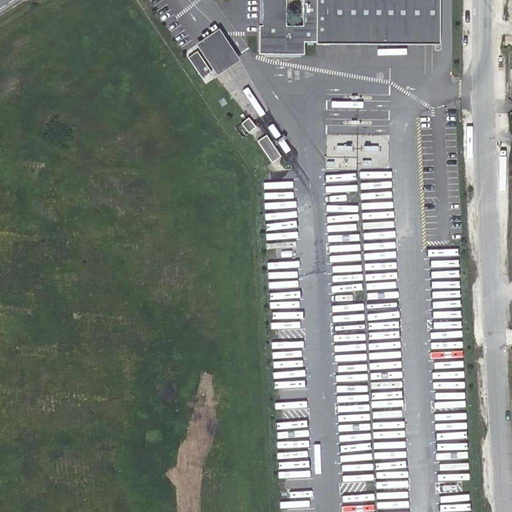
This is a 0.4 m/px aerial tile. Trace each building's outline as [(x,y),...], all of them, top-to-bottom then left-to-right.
[(304,43),(304,29),(285,29),(285,0),(262,0),(262,28),(260,28),(260,54),(304,55),(304,43)] [(439,46),(439,0),(304,0),(304,29),(304,43),(317,43),(317,45),(439,46)] [(239,62),(219,32),(197,46),(217,76),(239,62)] [(210,73),(197,54),(190,59),(203,78),(210,73)] [(273,162),(283,156),(268,135),(259,141),(273,162)] [(332,135),(330,168),(356,170),(358,137),(332,135)]
